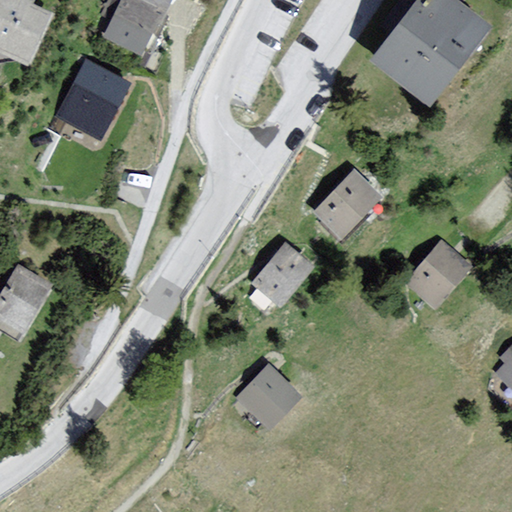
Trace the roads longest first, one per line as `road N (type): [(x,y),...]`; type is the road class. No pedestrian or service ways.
road 1 (residential): [(257,163),(130,352),(34,461),(0,486)]
road 2 (track): [(118,511),(178,456),(192,426),(202,298),(267,196),(250,173)]
road 3 (residential): [(257,163),(373,0)]
road 4 (residential): [(265,0),(224,63),(214,111),(257,163)]
